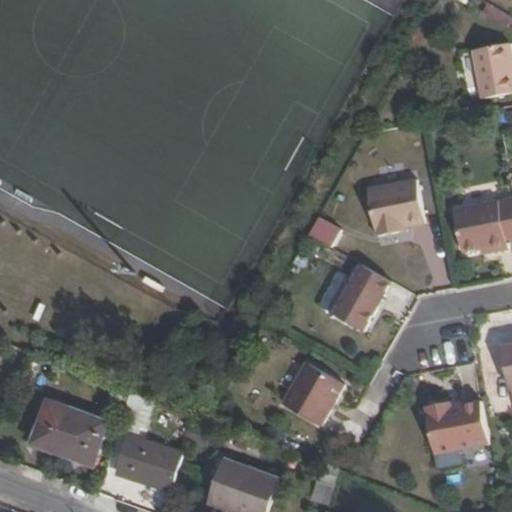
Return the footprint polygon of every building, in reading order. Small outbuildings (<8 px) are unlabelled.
[(511,52),(510,43),(474,49),(482,99),(511,93),(511,52)] [(402,226),(414,224),(430,221),(422,180),(374,188),(382,235),(403,231),(402,226)] [(511,242),(511,194),(456,206),(465,249),(479,246),(490,244),(491,251),(510,248),(509,243),(511,242)] [(343,222),(326,212),(313,234),(331,244),(343,222)] [(481,253),(491,251),(490,244),(479,246),(481,253)] [(368,329),(398,282),(365,264),(338,311),(368,329)] [(333,313),(352,280),(338,271),(319,304),(333,313)] [(310,356),(284,402),(321,425),(348,379),(310,356)] [(137,394),(123,388),(119,397),(124,399),(123,404),(132,408),(137,394)] [(128,420),(127,423),(141,428),(152,400),(137,394),(132,408),(128,420)] [(152,400),(141,428),(152,432),(163,404),(152,400)] [(118,416),(128,420),(132,408),(123,404),(118,416)] [(64,427),(70,413),(52,406),(47,420),(64,427)] [(66,428),(64,427),(63,429),(46,423),(45,425),(41,424),(31,449),(55,458),(57,455),(78,463),(80,459),(98,467),(117,420),(108,417),(105,425),(71,413),(66,428)] [(63,429),(64,427),(47,420),(46,423),(63,429)] [(441,482),(499,471),(489,427),(458,432),(457,428),(432,433),(441,482)] [(209,445),(215,432),(204,428),(198,441),(209,445)] [(122,475),(177,494),(190,456),(137,439),(122,475)] [(217,505),(236,511),(245,511),(261,474),(220,459),(213,479),(226,483),(217,505)] [(323,464),(316,503),(334,506),(341,468),(323,464)] [(261,474),(245,511),(273,511),(284,483),(261,474)]
